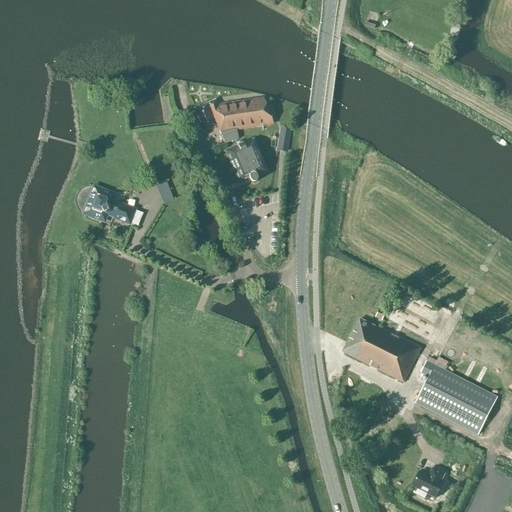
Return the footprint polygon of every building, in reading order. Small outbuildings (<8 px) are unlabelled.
[(215,100),(194,108),(203,132),(217,126),(225,143),(238,138),(234,130),(273,124),(263,98),(240,101),(229,102),(216,105),(215,100)] [(290,130),(280,128),(275,151),(286,153),(290,130)] [(265,171),(253,142),(244,145),(243,143),(238,145),(239,148),(229,152),(241,181),(250,177),(251,180),(251,181),(252,181),(253,182),(254,182),(255,182),(256,182),(256,181),(257,181),(257,180),(258,180),(258,179),(258,178),(258,177),(256,174),(265,171)] [(106,215),(129,224),(136,226),(141,214),(134,211),(134,210),(110,201),(110,200),(112,195),(99,190),(96,198),(91,196),(86,208),(92,210),(90,215),(103,220),(104,215),(106,215)] [(446,308),(439,319),(446,323),(453,312),(446,308)] [(385,312),(379,310),(376,317),(382,320),(385,312)] [(420,349),(360,319),(347,343),(348,344),(344,353),(403,382),(420,349)] [(478,331),(469,353),(476,356),(485,333),(478,331)] [(415,403),(478,435),(497,397),(426,362),(420,373),(428,377),(415,403)] [(465,376),(467,370),(450,363),(448,369),(465,376)] [(445,474),(432,468),(431,470),(428,475),(420,471),(412,486),(418,489),(416,493),(424,498),(426,493),(435,498),(443,483),(441,481),(445,474)]
